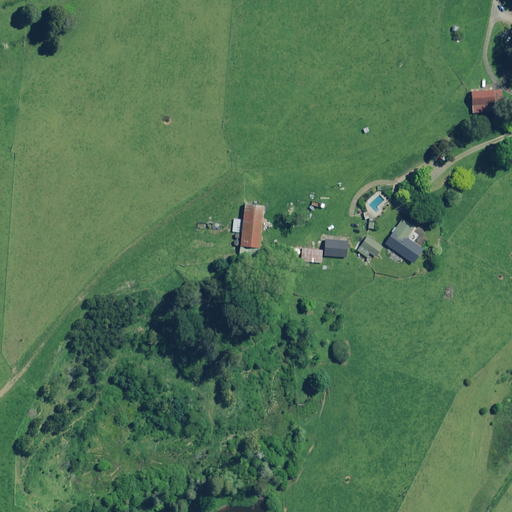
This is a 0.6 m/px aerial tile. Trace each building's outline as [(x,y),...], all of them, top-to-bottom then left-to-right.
[(502,112),(500,91),(471,92),(472,113),(502,112)] [(365,209),(374,217),(389,202),(377,191),(365,203),(368,206),(365,209)] [(264,207),(245,205),(243,220),(233,219),(232,232),(241,233),(240,246),(259,248),(264,207)] [(414,228),(402,220),(385,245),(392,249),(389,253),(395,258),(398,254),(413,264),(422,250),(407,239),(414,228)] [(382,247),(367,237),(357,252),(366,257),(369,253),(375,257),(382,247)] [(323,251),(301,249),(300,262),(322,263),(323,251)]
